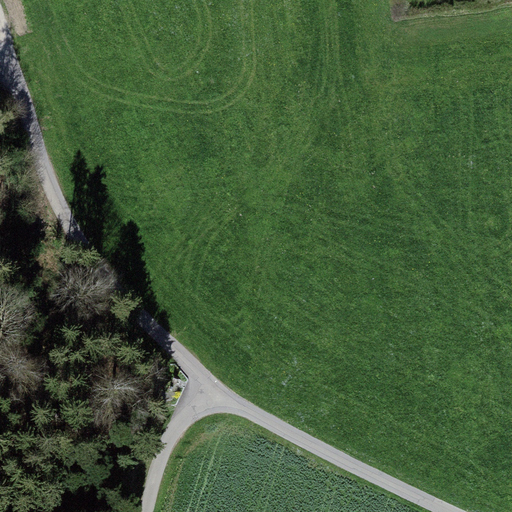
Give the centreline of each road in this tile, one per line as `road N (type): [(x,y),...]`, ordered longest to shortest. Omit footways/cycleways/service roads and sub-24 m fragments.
road 1 (track): [(208,391),(64,221),(12,60)]
road 2 (track): [(451,511),(208,391)]
road 3 (track): [(208,391),(164,443),(145,511)]
